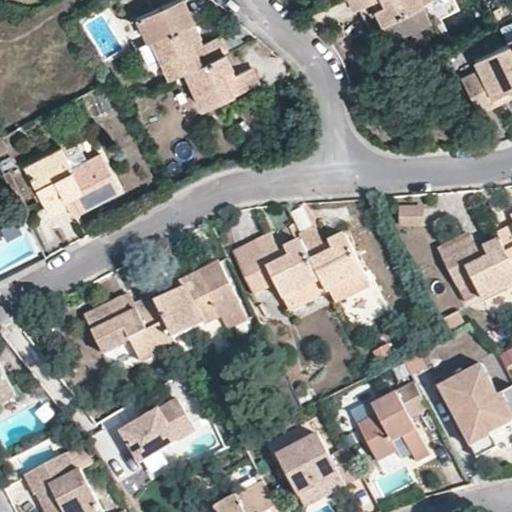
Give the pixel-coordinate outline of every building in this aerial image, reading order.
[(172,0),(140,16),(151,39),(168,76),(183,69),(225,50),(226,49),(219,34),(201,42),(194,46),(191,40),(199,36),(179,0),(172,0)] [(349,0),(354,9),(371,1),(374,0),(379,0),(381,4),(374,7),(382,23),(421,4),(418,0),(349,0)] [(140,16),(135,18),(146,41),(151,39),(140,16)] [(201,42),(199,36),(191,40),(194,46),(201,42)] [(502,99),(499,90),(507,87),(511,84),(511,54),(507,44),(473,61),(476,69),(460,77),(465,87),(478,111),(502,99)] [(235,74),(227,77),(224,71),(232,67),(225,50),(183,69),(201,107),(258,82),(251,66),(235,74)] [(365,76),(368,82),(391,71),(388,65),(365,76)] [(235,74),(232,67),(224,71),(227,77),(235,74)] [(502,99),(510,95),(507,87),(499,90),(502,99)] [(99,151),(71,166),(60,145),(23,164),(48,214),(67,206),(63,199),(72,196),(80,210),(119,190),(99,151)] [(71,214),(80,210),(72,196),(63,199),(67,206),(71,214)] [(424,221),(425,205),(405,204),(404,219),(424,221)] [(511,225),(499,233),(502,240),(511,258),(511,225)] [(302,234),(304,239),(324,279),(330,291),(332,290),(367,273),(347,233),(326,244),(318,227),(302,234)] [(511,284),(511,258),(502,240),(481,250),(472,233),(442,248),(455,277),(471,269),(475,276),(485,298),(511,284)] [(237,251),(257,292),(278,282),(286,297),(324,279),(304,239),(282,249),(274,234),(237,251)] [(220,262),(202,270),(224,313),(233,331),(250,323),(220,262)] [(475,276),(471,269),(455,277),(459,283),(475,276)] [(170,286),(172,292),(158,300),(176,337),(224,313),(202,270),(170,286)] [(332,290),(338,301),(373,285),(367,273),(332,290)] [(330,291),(324,279),(286,297),(293,310),(330,291)] [(87,315),(106,351),(133,339),(143,359),(179,343),(176,337),(158,300),(155,294),(137,302),(132,293),(87,315)] [(467,324),(460,310),(444,317),(451,331),(467,324)] [(0,358),(0,406),(20,396),(1,358),(0,358)] [(483,365),(443,386),(473,442),(480,456),(500,446),(500,444),(494,433),(511,423),(511,389),(501,395),(483,365)] [(433,409),(420,384),(377,407),(382,417),(363,427),(383,462),(404,452),(398,439),(406,435),(412,447),(421,463),(434,456),(414,419),(433,409)] [(180,404),(129,433),(145,461),(196,432),(180,404)] [(293,431),(289,425),(275,432),(279,439),(293,431)] [(341,487),(364,475),(349,447),(332,456),(320,434),(279,456),(300,495),(335,476),(341,487)] [(406,435),(398,439),(404,452),(412,447),(406,435)] [(105,511),(84,471),(80,473),(70,455),(36,472),(50,501),(44,504),(48,511),(105,511)] [(0,478),(2,481),(10,477),(3,465),(0,466),(0,478)] [(44,504),(50,501),(36,472),(27,476),(37,495),(39,494),(44,504)] [(335,476),(300,495),(306,506),(341,487),(335,476)] [(280,511),(266,483),(220,507),(222,511),(280,511)]
